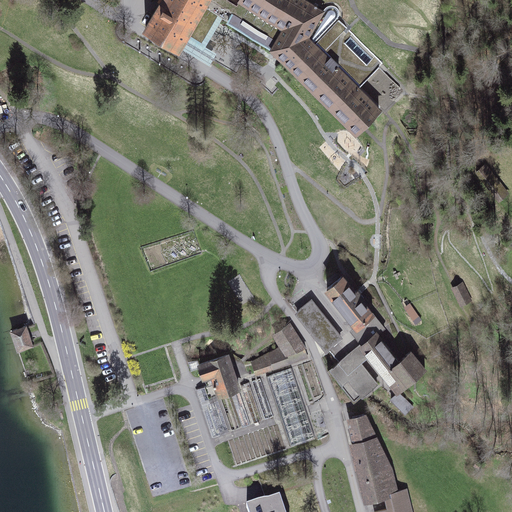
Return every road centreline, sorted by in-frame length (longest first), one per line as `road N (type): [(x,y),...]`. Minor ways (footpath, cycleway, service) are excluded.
road 1 (secondary): [(104,511),(46,275),(0,175)]
road 2 (unknown): [(476,224),(493,289),(449,232),(442,232),(438,253),(439,210),(420,193),(417,163),(391,117)]
road 3 (unknown): [(285,169),(295,168),(356,220),(379,220),(386,127),(398,104),(421,96)]
